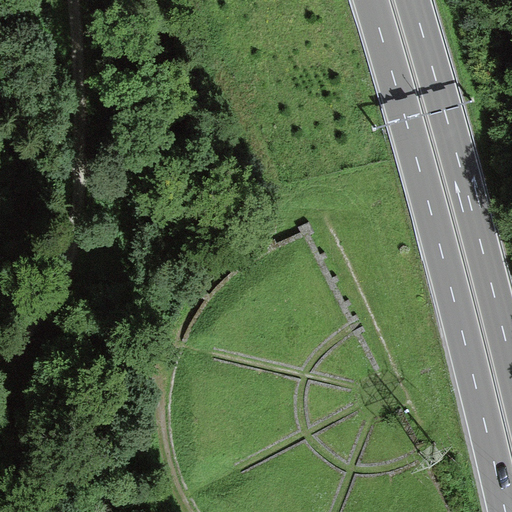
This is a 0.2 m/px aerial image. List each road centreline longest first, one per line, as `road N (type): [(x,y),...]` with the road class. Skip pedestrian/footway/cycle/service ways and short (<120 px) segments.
road 1 (motorway): [(373,0),(508,511)]
road 2 (track): [(0,356),(43,325),(62,291),(81,162),(73,0)]
road 3 (motorway): [(511,358),(411,0)]
road 4 (track): [(189,511),(161,418),(170,346),(62,291)]
